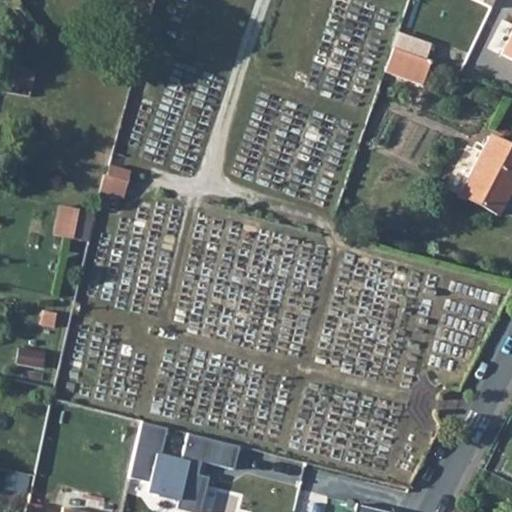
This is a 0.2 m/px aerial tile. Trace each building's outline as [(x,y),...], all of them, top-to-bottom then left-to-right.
[(470,0),(490,10),(494,0),(470,0)] [(511,29),(499,55),(511,62),(511,29)] [(430,46),(396,33),(391,48),(425,60),(430,46)] [(425,60),(391,48),(382,71),(421,85),(430,62),(425,60)] [(511,182),(507,180),(511,170),(511,147),(490,136),(460,194),(497,214),(511,185),(511,182)] [(122,199),(126,182),(106,176),(102,175),(98,194),(122,199)] [(57,228),(73,231),(79,203),(63,200),(57,228)] [(20,360),(45,364),(48,350),(23,345),(20,360)] [(230,469),(235,447),(185,433),(178,457),(160,452),(166,428),(138,420),(123,477),(143,493),(173,501),(172,509),(185,511),(196,511),(205,478),(194,475),(198,462),(230,469)] [(302,493),(298,511),(393,511),(394,510),(302,493)]
